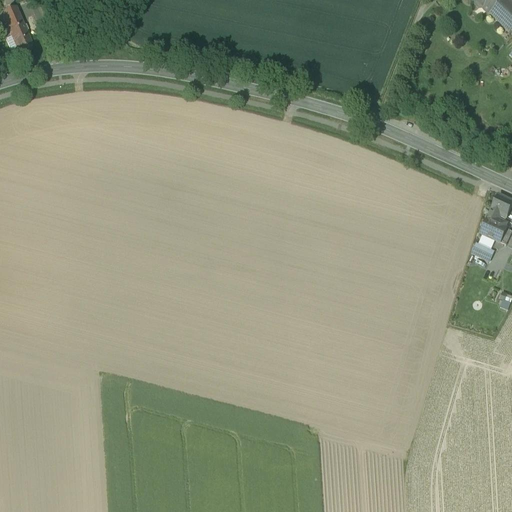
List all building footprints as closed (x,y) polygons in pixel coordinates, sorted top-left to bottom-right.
[(503,0),(473,0),(489,15),(503,0)] [(511,6),(505,0),(503,0),(489,15),(510,35),(511,32),(511,6)] [(16,8),(1,15),(9,33),(24,26),(16,8)] [(24,26),(9,33),(11,37),(16,49),(18,53),(33,46),(24,26)] [(11,37),(6,39),(11,51),(16,49),(11,37)] [(511,202),(499,197),(491,213),(487,221),(480,235),(500,244),(507,230),(505,229),(507,226),(498,221),(500,217),(506,220),(511,207),(511,202)] [(511,232),(507,230),(500,244),(506,247),(511,234),(511,232)] [(494,254),(476,245),(472,254),(490,262),(494,254)] [(510,311),(511,303),(511,297),(500,294),(498,300),(503,301),(501,309),(510,311)]
